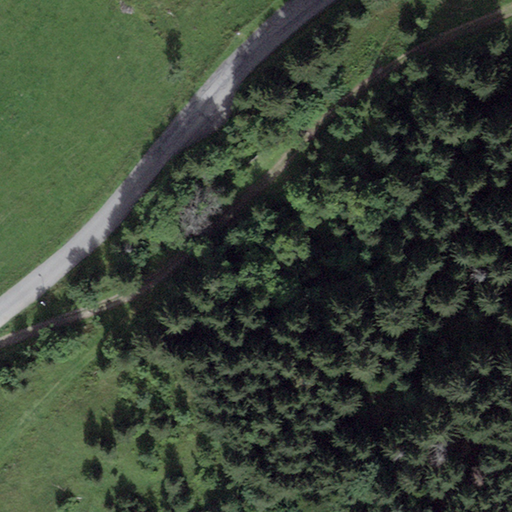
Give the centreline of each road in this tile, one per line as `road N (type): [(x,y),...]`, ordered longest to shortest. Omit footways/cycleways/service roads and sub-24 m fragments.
road 1 (track): [(0,343),(127,278),(356,72),(433,29),(511,7)]
road 2 (unclassified): [(0,322),(128,212),(266,50),(322,0)]
